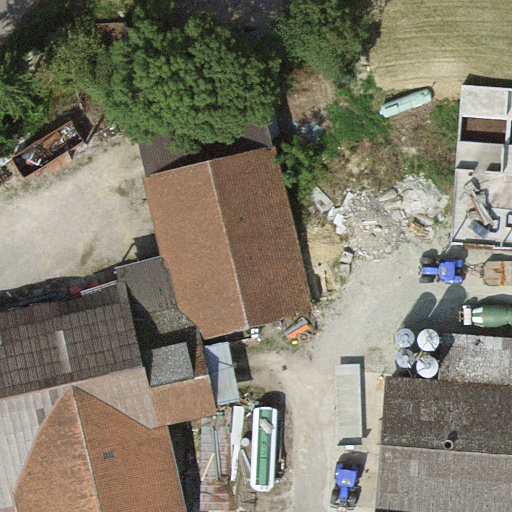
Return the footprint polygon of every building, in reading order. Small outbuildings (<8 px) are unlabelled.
[(71,46),(45,32),(28,63),(54,77),(71,46)] [(511,177),(511,87),(469,85),(463,174),(511,177)] [(178,284),(189,336),(310,311),(278,158),(157,183),(178,284)] [(27,511),(178,511),(160,423),(204,413),(189,336),(178,284),(0,320),(0,455),(15,453),(27,511)] [(391,387),(381,510),(404,511),(511,511),(511,348),(452,343),(448,391),(391,387)]
